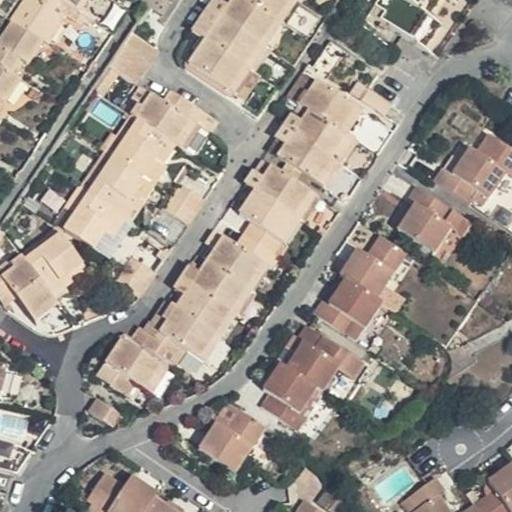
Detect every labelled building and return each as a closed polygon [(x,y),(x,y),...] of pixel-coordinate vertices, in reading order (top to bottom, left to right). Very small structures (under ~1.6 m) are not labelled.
[(58,0),(21,0),(11,15),(48,40),(66,16),(54,8),(58,0)] [(284,16),(260,0),(219,0),(216,5),(267,41),(284,16)] [(260,0),(284,16),(295,0),(260,0)] [(384,0),(381,4),(391,14),(387,20),(439,55),(476,0),(384,0)] [(267,41),(216,5),(207,18),(217,24),(210,36),(251,65),(267,41)] [(30,65),(48,40),(11,15),(0,29),(0,60),(12,69),(18,59),(30,65)] [(207,18),(200,29),(205,33),(210,36),(217,24),(207,18)] [(251,65),(210,36),(205,33),(196,47),(200,50),(192,63),(197,70),(231,94),(251,65)] [(136,37),(130,47),(151,62),(157,51),(136,37)] [(122,58),(143,73),(151,62),(130,47),(122,58)] [(137,82),(143,73),(122,58),(115,68),(137,82)] [(12,69),(0,60),(0,97),(6,101),(24,77),(12,69)] [(238,108),(258,123),(278,93),(258,79),(238,108)] [(314,111),(340,128),(355,105),(316,79),(308,92),(304,89),(297,98),(314,111)] [(375,90),(367,101),(388,116),(397,105),(375,90)] [(139,119),(144,121),(182,148),(200,159),(216,137),(198,126),(191,120),(198,108),(175,93),(168,104),(160,99),(153,110),(148,107),(139,119)] [(222,124),(198,108),(191,120),(198,126),(216,137),(222,124)] [(290,131),(341,165),(347,157),(358,141),(340,128),(314,111),(305,125),(298,120),(290,131)] [(144,121),(117,159),(148,180),(160,188),(171,173),(167,170),(182,148),(144,121)] [(341,165),(290,131),(282,145),(292,151),(285,162),(325,190),(341,165)] [(358,141),(347,157),(366,169),(376,153),(358,141)] [(292,151),(282,145),(274,155),(285,162),(292,151)] [(106,152),(82,187),(92,194),(117,159),(106,152)] [(511,157),(501,175),(511,182),(511,157)] [(136,197),(148,180),(117,159),(92,194),(131,220),(145,202),(136,197)] [(259,190),(303,221),(319,197),(278,170),(267,163),(258,177),(252,185),(259,190)] [(511,182),(501,175),(493,170),(477,194),(467,187),(457,200),(492,225),(501,211),(511,217),(511,182)] [(66,231),(92,194),(82,187),(55,224),(66,231)] [(173,201),(196,216),(203,205),(180,190),(173,201)] [(285,246),(303,221),(259,190),(248,205),(253,207),(245,218),(258,227),(250,238),(278,257),(285,246)] [(131,220),(92,194),(66,231),(97,252),(108,238),(116,242),(131,220)] [(188,228),(196,216),(173,201),(165,213),(188,228)] [(477,234),(440,209),(431,222),(436,227),(420,251),(456,276),(473,251),(468,248),(477,234)] [(62,237),(57,232),(24,256),(28,262),(62,237)] [(28,262),(55,300),(73,289),(63,274),(78,266),(62,237),(28,262)] [(130,266),(124,275),(147,290),(153,280),(172,252),(150,237),(130,266)] [(210,260),(213,262),(253,291),(269,269),(278,257),(250,238),(242,250),(229,242),(222,253),(217,250),(210,260)] [(222,253),(229,242),(225,239),(217,250),(222,253)] [(59,306),(55,300),(28,262),(24,256),(11,263),(15,271),(4,278),(0,271),(0,295),(5,302),(14,295),(31,324),(59,306)] [(206,273),(213,262),(210,260),(206,257),(198,268),(206,273)] [(367,298),(397,320),(408,303),(427,275),(400,257),(389,275),(379,269),(362,294),(367,298)] [(236,315),(253,291),(213,262),(206,273),(198,268),(189,283),(236,315)] [(0,271),(4,278),(15,271),(11,263),(0,269),(0,271)] [(147,290),(124,275),(117,286),(139,301),(147,290)] [(181,310),(220,338),(236,315),(189,283),(181,294),(189,299),(181,310)] [(88,297),(75,302),(86,327),(99,322),(88,297)] [(397,320),(367,298),(346,329),(343,327),(337,335),(370,359),(378,349),(383,351),(402,323),(397,320)] [(433,321),(408,303),(397,320),(402,323),(422,337),(433,321)] [(202,363),(220,338),(181,310),(176,307),(167,322),(170,324),(150,350),(171,365),(181,349),(202,363)] [(152,328),(139,343),(150,350),(170,324),(167,322),(164,319),(152,328)] [(169,374),(133,348),(111,377),(123,386),(114,398),(129,408),(138,395),(150,403),(169,374)] [(322,368),(307,390),(337,412),(342,415),(358,391),(372,402),(382,387),(362,373),(359,376),(324,353),(317,364),(322,368)] [(0,398),(1,399),(8,371),(0,369),(0,398)] [(320,436),(337,412),(307,390),(301,387),(284,413),(293,420),(285,432),(321,455),(330,443),(320,436)] [(92,414),(108,425),(113,423),(119,412),(101,400),(92,414)] [(261,430),(248,421),(233,442),(237,445),(247,450),(261,430)] [(285,447),(261,430),(247,450),(237,445),(218,471),(253,493),(285,447)] [(22,463),(0,455),(0,478),(15,482),(22,463)] [(107,511),(109,511),(125,482),(105,472),(89,502),(107,511)] [(511,511),(511,492),(505,497),(511,506),(502,511),(511,511)] [(110,511),(173,511),(150,497),(144,507),(122,494),(110,511)] [(453,511),(454,511),(461,506),(453,494),(430,511),(428,511),(453,511)]
